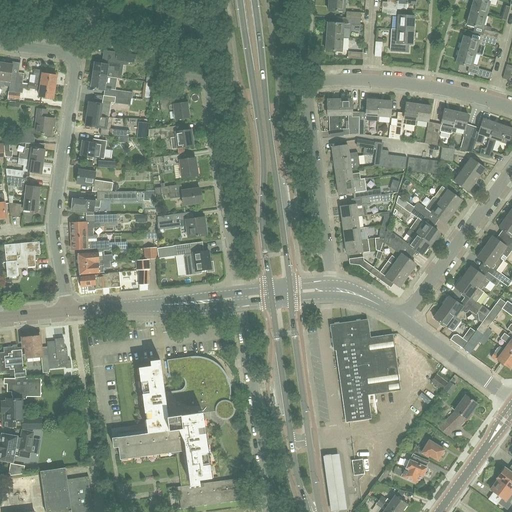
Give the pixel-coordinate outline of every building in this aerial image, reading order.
[(344,12),(345,0),(327,0),(327,5),(329,5),(328,11),(344,12)] [(387,0),(387,2),(382,2),(382,9),(397,9),(407,10),(407,4),(415,5),(415,0),(387,0)] [(486,16),(490,2),(496,4),(497,0),(473,0),(473,3),(472,3),(470,10),(471,10),(471,11),(486,16)] [(483,25),(486,16),(471,11),(470,12),(469,12),(467,19),(468,19),(467,25),(475,27),(473,33),(480,35),(483,36),(497,39),(498,34),(498,33),(490,31),(491,27),(483,25)] [(398,16),(398,29),(413,30),(413,29),(415,29),(415,22),(414,22),(414,17),(398,16)] [(351,29),(351,25),(360,25),(361,19),(346,18),(342,18),(342,24),(328,23),(327,28),(326,28),(325,35),(327,36),(327,37),(343,38),(349,38),(350,29),(351,29)] [(413,32),(413,30),(398,29),(397,30),(392,29),(390,48),(397,49),(398,43),(412,44),(413,39),(414,39),(415,32),(413,32)] [(495,45),(497,39),(483,36),(480,35),(480,36),(472,34),(471,38),(464,36),(462,42),(461,41),(459,48),(460,49),(460,50),(475,54),(478,45),(485,47),(486,43),(495,45)] [(342,52),(343,38),(327,37),(327,38),(325,38),(325,45),(326,45),(326,51),(342,52)] [(472,65),(475,56),(475,54),(460,50),(460,51),(458,51),(456,57),(458,58),(456,63),(470,67),(468,73),(490,79),(492,73),(478,69),(479,67),(472,65)] [(135,55),(117,53),(116,60),(134,63),(135,55)] [(121,64),(115,63),(102,62),(102,64),(95,63),(93,75),(107,77),(119,79),(121,64)] [(12,74),(14,65),(1,63),(0,70),(0,80),(11,82),(9,93),(16,94),(18,82),(19,75),(18,75),(12,74)] [(511,69),(511,65),(507,65),(503,79),(509,80),(511,69)] [(55,87),(57,76),(48,74),(49,72),(35,70),(34,75),(36,75),(35,84),(55,87)] [(106,86),(107,77),(93,75),(92,87),(98,88),(98,90),(105,91),(111,91),(112,87),(106,86)] [(18,82),(16,94),(20,94),(22,94),(23,87),(28,88),(29,84),(23,83),(18,82)] [(151,90),(152,83),(144,82),(143,90),(151,90)] [(55,87),(35,84),(29,83),(29,84),(28,88),(40,90),(39,97),(53,99),(55,87)] [(132,93),(116,90),(115,97),(131,99),(132,93)] [(109,117),(111,103),(130,105),(131,99),(103,96),(102,104),(89,102),(87,114),(109,117)] [(174,109),(176,119),(190,117),(188,102),(174,104),(173,96),(160,98),(161,110),(174,109)] [(352,113),(352,99),(340,100),(340,116),(348,116),(348,129),(343,129),(344,136),(352,135),(359,135),(359,113),(352,113)] [(340,129),(340,116),(340,100),(328,100),(328,116),(330,116),(330,131),(331,138),(344,136),(343,129),(340,129)] [(378,121),(378,117),(379,101),(367,100),(366,113),(359,113),(359,135),(365,135),(365,123),(366,123),(366,121),(378,121)] [(390,118),(392,102),(379,101),(378,117),(390,118)] [(19,104),(9,103),(8,110),(19,111),(19,104)] [(405,114),(398,113),(396,127),(395,139),(401,140),(403,125),(415,126),(416,121),(419,105),(407,103),(405,114)] [(428,122),(431,107),(419,105),(416,121),(428,123),(427,130),(425,143),(431,144),(435,123),(428,122)] [(452,133),(456,112),(445,109),(441,125),(435,123),(431,144),(437,145),(439,133),(440,131),(452,134),(452,133)] [(51,136),(53,119),(46,119),(47,111),(38,110),(36,129),(22,127),(21,135),(35,137),(35,134),(51,136)] [(468,115),(456,112),(452,133),(456,133),(457,128),(465,130),(468,115)] [(99,128),(100,123),(111,125),(112,118),(109,117),(87,114),(86,126),(99,128)] [(490,138),(495,123),(484,119),(479,133),(478,133),(477,138),(471,136),(470,139),(466,152),(471,153),(475,142),(481,144),(484,136),(490,138)] [(506,127),(495,123),(490,138),(485,151),(481,150),(480,154),(492,158),(493,154),(491,153),(495,140),(502,142),(503,138),(509,139),(509,140),(511,132),(511,128),(506,127)] [(176,125),(160,128),(148,129),(149,137),(161,135),(162,139),(171,138),(173,148),(178,148),(194,145),(192,129),(177,131),(176,125)] [(395,139),(396,127),(390,126),(388,138),(395,139)] [(128,137),(129,130),(109,129),(101,128),(100,135),(108,136),(128,137)] [(460,150),(466,152),(470,139),(464,137),(460,150)] [(107,142),(94,140),(93,143),(83,142),(81,156),(88,156),(87,159),(93,160),(94,157),(104,159),(107,142)] [(375,142),(358,140),(357,146),(374,149),(375,142)] [(44,162),(45,150),(34,148),(34,143),(26,144),(25,154),(20,153),(19,158),(44,162)] [(358,152),(349,154),(348,145),(332,148),(334,160),(358,156),(358,152)] [(454,149),(441,148),(440,160),(453,162),(454,149)] [(380,167),(382,150),(376,149),(374,166),(380,167)] [(386,168),(388,155),(389,150),(382,150),(380,167),(386,168)] [(198,175),(196,158),(181,160),(180,154),(163,156),(165,166),(174,165),(176,178),(183,177),(198,175)] [(360,168),(358,156),(334,160),(333,160),(332,162),(332,166),(333,167),(335,167),(335,171),(351,169),(360,168)] [(413,171),(415,158),(408,157),(407,170),(413,171)] [(23,171),(42,174),(44,162),(19,158),(18,165),(24,166),(23,171)] [(476,180),(485,168),(471,158),(463,169),(476,180)] [(440,161),(433,160),(432,173),(438,174),(440,161)] [(361,180),(360,173),(352,175),(351,169),(335,171),(337,183),(359,180),(361,180)] [(468,191),(476,180),(463,169),(454,181),(468,191)] [(79,170),(77,183),(93,186),(92,192),(98,192),(112,192),(113,183),(95,181),(96,173),(79,170)] [(39,200),(41,188),(33,187),(34,184),(27,184),(27,185),(20,184),(21,177),(7,176),(7,183),(20,184),(19,190),(26,191),(25,198),(39,200)] [(366,191),(364,179),(361,180),(359,180),(337,183),(336,184),(335,185),(336,189),(337,190),(338,190),(339,195),(354,193),(360,192),(361,198),(381,195),(381,189),(366,191)] [(182,184),(169,186),(155,188),(156,194),(170,193),(171,198),(183,196),(184,204),(202,202),(200,188),(182,190),(182,184)] [(453,211),(462,200),(448,190),(447,191),(442,186),(434,197),(435,198),(453,211)] [(155,201),(154,191),(142,191),(143,201),(155,201)] [(381,195),(361,198),(362,204),(382,201),(381,195)] [(405,201),(398,196),(396,202),(402,206),(405,201)] [(94,215),(94,207),(100,208),(101,200),(98,200),(73,197),(71,211),(86,213),(86,215),(94,215)] [(38,212),(39,200),(25,198),(24,205),(9,203),(10,216),(19,217),(19,211),(23,212),(30,213),(30,211),(38,212)] [(414,207),(423,214),(427,210),(445,223),(453,211),(435,198),(426,209),(417,203),(414,207)] [(365,209),(357,210),(356,205),(340,207),(342,219),(358,217),(366,216),(365,209)] [(423,214),(414,207),(410,212),(418,218),(423,221),(426,216),(423,214)] [(187,225),(189,237),(207,234),(204,217),(186,219),(186,212),(171,215),(172,227),(187,225)] [(93,236),(93,228),(99,228),(99,224),(117,223),(117,214),(96,215),(96,221),(70,223),(71,237),(87,236),(93,236)] [(359,229),(358,217),(342,219),(344,231),(359,229)] [(511,221),(506,217),(505,220),(501,220),(499,223),(499,227),(499,228),(511,237),(511,242),(511,243),(511,244),(511,221)] [(438,232),(423,221),(418,218),(410,229),(430,244),(438,232)] [(366,233),(360,234),(359,229),(344,231),(345,243),(361,240),(367,239),(366,233)] [(388,229),(385,236),(390,237),(389,238),(401,247),(405,242),(393,233),(391,232),(392,230),(388,229)] [(422,255),(430,244),(410,229),(406,234),(412,239),(408,245),(422,255)] [(110,250),(109,243),(97,244),(97,242),(88,242),(87,236),(71,237),(71,250),(97,249),(97,251),(110,250)] [(397,252),(401,247),(389,238),(390,237),(385,236),(385,237),(383,243),(387,244),(397,252)] [(385,237),(375,239),(376,251),(378,251),(380,252),(383,243),(385,237)] [(508,248),(506,246),(492,237),(485,247),(500,258),(503,255),(507,258),(511,251),(511,244),(511,243),(508,248)] [(363,252),(361,240),(345,243),(347,255),(363,252)] [(4,245),(8,277),(9,277),(9,279),(17,279),(16,276),(18,276),(18,268),(36,266),(35,254),(41,254),(40,241),(4,245)] [(214,271),(213,261),(211,262),(209,250),(201,251),(201,248),(193,250),(192,243),(176,245),(177,255),(184,254),(187,275),(202,272),(201,270),(208,269),(208,272),(214,271)] [(158,258),(157,247),(144,248),(145,259),(158,258)] [(500,258),(485,247),(477,258),(493,269),(489,274),(500,281),(504,276),(497,270),(504,260),(500,258)] [(104,256),(103,252),(78,254),(79,265),(107,262),(110,262),(112,262),(112,256),(104,256)] [(407,276),(415,264),(402,254),(397,260),(392,256),(388,261),(394,265),(393,266),(407,276)] [(149,269),(149,259),(137,260),(137,270),(149,269)] [(359,266),(370,273),(374,268),(363,260),(359,266)] [(399,287),(407,276),(393,266),(394,265),(388,261),(384,267),(390,271),(385,277),(399,287)] [(104,273),(104,269),(111,268),(110,262),(107,262),(79,265),(80,275),(104,273)] [(486,278),(485,276),(471,266),(463,277),(479,289),(480,289),(482,285),(485,288),(490,281),(496,286),(500,281),(489,274),(486,278)] [(384,275),(374,268),(370,273),(380,280),(384,275)] [(139,284),(149,284),(149,270),(139,270),(139,284)] [(121,287),(119,272),(108,273),(108,274),(80,277),(80,281),(79,282),(79,286),(81,286),(81,287),(87,287),(87,292),(96,291),(96,289),(121,287)] [(479,289),(463,277),(455,288),(469,298),(470,297),(472,299),(468,304),(478,311),(482,306),(477,302),(484,292),(480,289),(479,289)] [(501,308),(501,307),(507,300),(502,296),(495,304),(501,308)] [(463,306),(449,297),(441,308),(461,322),(462,321),(462,319),(464,318),(466,315),(465,313),(468,312),(470,309),(476,314),(478,311),(468,304),(466,302),(463,306)] [(511,303),(507,300),(501,307),(502,308),(510,315),(511,315),(511,303)] [(492,322),(502,309),(501,308),(495,304),(486,317),(492,322)] [(461,322),(441,308),(434,318),(452,331),(454,331),(461,322)] [(483,335),(483,334),(492,322),(486,317),(476,330),(483,335)] [(333,326),(346,422),(371,418),(370,415),(367,395),(374,394),(401,390),(393,334),(368,338),(366,322),(333,326)] [(460,335),(465,326),(461,324),(455,333),(460,335)] [(475,332),(470,328),(462,339),(468,343),(475,332)] [(475,332),(468,343),(472,346),(476,341),(480,344),(486,336),(483,334),(483,335),(476,330),(475,332)] [(511,341),(511,340),(504,334),(500,339),(503,342),(499,347),(511,356),(511,341)] [(42,356),(40,336),(22,338),(23,347),(21,347),(22,354),(27,354),(27,358),(42,356)] [(69,360),(67,348),(65,348),(64,338),(55,338),(56,349),(54,349),(54,357),(49,358),(50,367),(66,366),(66,368),(72,368),(71,360),(69,360)] [(24,369),(22,354),(21,347),(17,347),(17,346),(3,347),(4,352),(0,352),(0,371),(6,371),(6,374),(10,373),(10,376),(15,376),(15,378),(27,378),(26,369),(24,369)] [(510,369),(511,366),(511,356),(499,347),(491,358),(496,361),(497,360),(510,369)] [(180,475),(181,487),(201,484),(200,479),(212,478),(203,413),(216,411),(217,413),(217,414),(218,415),(219,417),(221,417),(222,418),(224,418),(225,418),(227,418),(228,418),(229,417),(231,416),(232,415),(233,414),(233,412),(234,411),(234,409),(233,408),(233,407),(232,405),(231,404),(230,403),(229,402),(228,401),(226,387),(230,387),(229,382),(228,378),(226,374),(223,370),(219,366),(214,362),(209,359),(203,357),(197,356),(191,357),(167,360),(169,377),(170,377),(177,376),(178,376),(180,376),(181,376),(183,377),(184,378),(185,379),(186,381),(187,382),(187,384),(187,385),(187,387),(186,388),(186,390),(185,391),(184,392),(182,393),(181,393),(179,394),(166,396),(161,360),(151,361),(152,366),(144,367),(140,368),(147,423),(137,425),(123,427),(111,428),(114,447),(119,447),(121,459),(177,451),(180,475)] [(50,367),(49,358),(42,358),(43,373),(50,372),(50,367)] [(447,384),(437,375),(431,382),(441,390),(447,384)] [(41,396),(41,384),(41,378),(27,378),(15,378),(7,378),(7,392),(12,392),(12,395),(13,395),(13,400),(1,401),(2,413),(4,413),(5,427),(25,427),(25,429),(42,429),(42,417),(23,417),(23,399),(27,398),(27,396),(41,396)] [(455,387),(449,382),(443,390),(450,394),(455,387)] [(374,394),(367,395),(370,415),(377,414),(374,394)] [(452,415),(446,421),(439,428),(447,435),(460,423),(458,421),(463,417),(467,420),(471,415),(470,414),(478,404),(466,396),(455,411),(458,413),(454,417),(452,415)] [(0,459),(12,461),(13,455),(18,456),(18,457),(28,459),(33,432),(22,430),(21,437),(2,434),(1,440),(0,439),(0,459)] [(444,453),(443,452),(444,450),(429,441),(424,450),(416,445),(413,450),(421,455),(422,453),(428,457),(429,455),(438,461),(441,456),(443,456),(444,453)] [(428,470),(426,469),(427,468),(418,464),(421,459),(413,455),(410,461),(407,468),(406,468),(404,470),(396,467),(393,473),(401,477),(418,484),(422,475),(423,476),(423,475),(425,476),(427,475),(428,473),(428,472),(428,470)] [(349,511),(341,457),(325,460),(332,511),(349,511)] [(353,476),(364,474),(362,459),(351,460),(353,476)] [(23,467),(9,465),(7,475),(9,475),(9,477),(22,475),(23,467)] [(67,479),(65,468),(40,471),(46,510),(46,511),(59,511),(65,511),(64,511),(91,511),(88,491),(91,491),(89,476),(67,479)] [(511,473),(505,468),(497,479),(498,479),(511,489),(511,473)] [(201,484),(181,487),(175,487),(176,491),(179,491),(181,509),(247,500),(244,478),(235,479),(201,484)] [(511,489),(498,479),(497,481),(495,480),(490,486),(492,487),(490,489),(501,497),(497,502),(507,509),(511,504),(509,503),(511,498),(511,489)] [(393,511),(401,511),(407,505),(395,496),(391,502),(387,499),(386,500),(381,496),(378,501),(393,511)] [(393,511),(378,501),(376,505),(381,508),(377,511),(393,511)]
